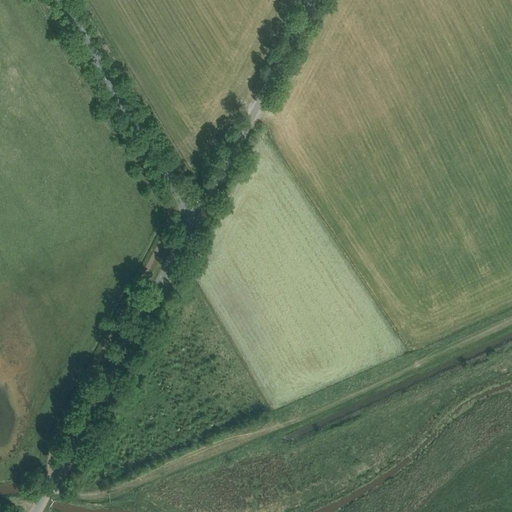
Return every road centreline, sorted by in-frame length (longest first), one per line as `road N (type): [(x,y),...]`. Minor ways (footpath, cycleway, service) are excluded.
road 1 (tertiary): [(35,511),(183,240),(185,213)]
road 2 (unclassified): [(185,213),(206,196),(311,0)]
road 3 (tertiary): [(185,213),(60,0)]
